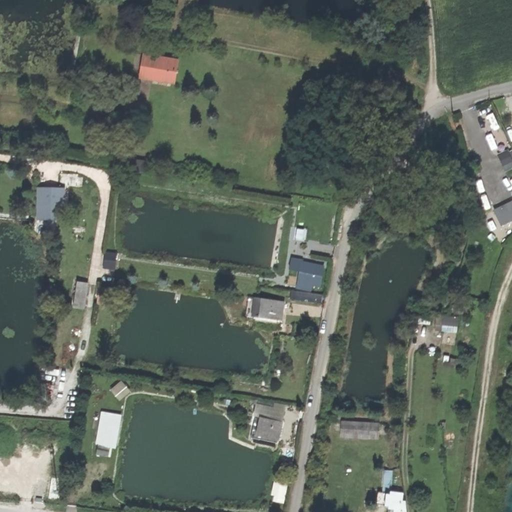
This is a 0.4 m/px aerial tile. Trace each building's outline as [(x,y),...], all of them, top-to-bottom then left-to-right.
[(141,80),(174,85),(178,63),(145,58),(141,80)] [(504,171),(511,166),(511,161),(505,149),(495,155),(504,171)] [(131,173),(147,175),(149,164),(133,162),(131,173)] [(39,219),(58,220),(59,192),(40,191),(39,219)] [(511,197),(491,209),(500,226),(511,219),(511,197)] [(103,271),(115,273),(117,256),(106,254),(103,271)] [(310,285),(319,287),(322,274),(313,272),(310,285)] [(69,305),(81,308),(87,282),(74,280),(69,305)] [(321,303),(322,294),(291,289),(289,298),(321,303)] [(256,318),(283,321),(285,304),(261,301),(260,302),(258,301),(256,318)] [(456,328),(457,316),(435,315),(435,327),(456,328)] [(117,400),(128,391),(119,380),(108,389),(117,400)] [(272,435),(289,439),(293,421),(266,416),(262,437),(271,439),(272,435)] [(388,419),(347,420),(348,437),(388,436),(388,419)] [(382,469),(382,488),(391,488),(392,470),(382,469)] [(390,511),(391,511),(401,511),(404,494),(393,493),(394,490),(391,490),(390,496),(383,495),(381,509),(390,510),(390,511)]
